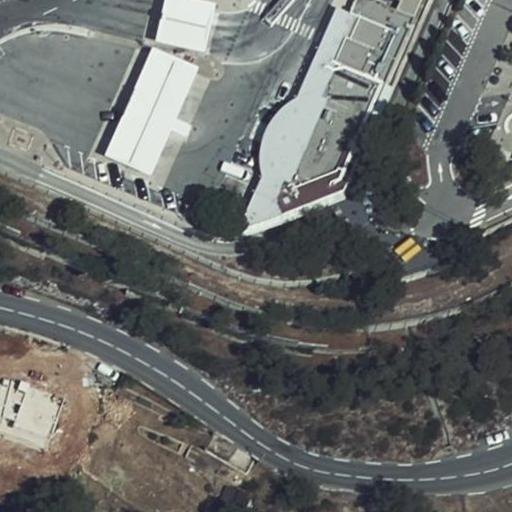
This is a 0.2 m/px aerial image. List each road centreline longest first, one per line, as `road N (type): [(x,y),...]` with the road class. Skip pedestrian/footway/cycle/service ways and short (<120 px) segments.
road 1 (secondary): [(511,459),(408,481),(324,472),(254,442),(145,363),(57,317),(0,305)]
road 2 (track): [(511,272),(443,303),(396,313),(307,312),(195,280),(0,194)]
